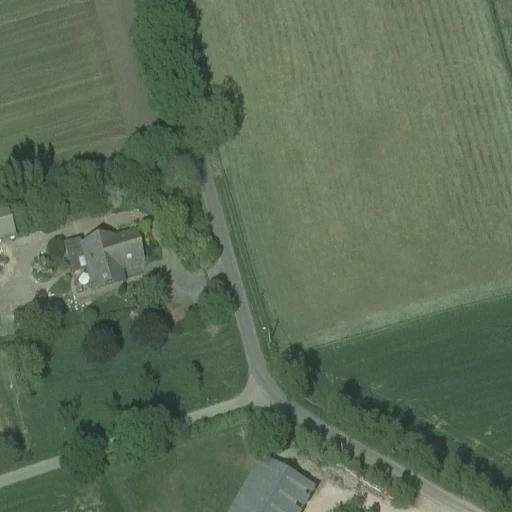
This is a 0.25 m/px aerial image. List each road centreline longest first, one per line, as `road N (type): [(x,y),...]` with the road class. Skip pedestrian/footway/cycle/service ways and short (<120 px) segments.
road 1 (unclassified): [(163,0),(262,394)]
road 2 (unclassified): [(0,480),(262,394)]
road 3 (unclassified): [(262,394),(462,511)]
